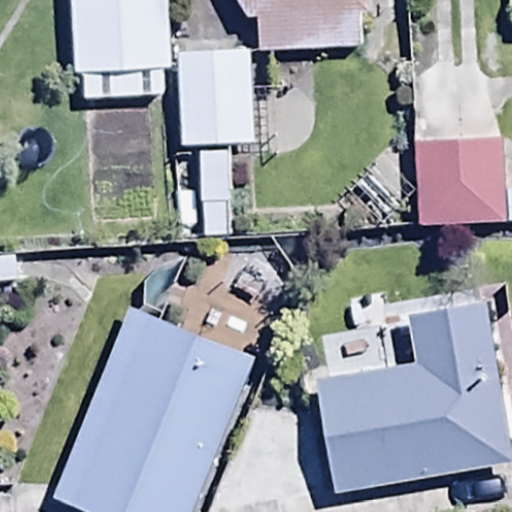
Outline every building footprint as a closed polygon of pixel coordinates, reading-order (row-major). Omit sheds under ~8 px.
[(163,73),(172,73),(167,0),(72,0),(78,103),(164,98),(163,73)] [(363,0),(234,0),(249,21),(258,21),(259,53),(322,51),(321,28),(358,27),(358,16),(364,16),(363,0)] [(250,54),(176,56),(179,150),(253,148),(250,54)] [(411,149),(414,234),(511,229),(511,191),(506,192),(504,145),(411,149)] [(225,153),(196,154),(200,248),(229,247),(225,153)] [(8,259),(0,258),(0,285),(8,285),(8,259)] [(511,462),(487,315),(411,328),(418,366),(314,384),(334,499),(511,467),(511,462)] [(192,511),(250,364),(129,317),(55,508),(66,511),(192,511)]
